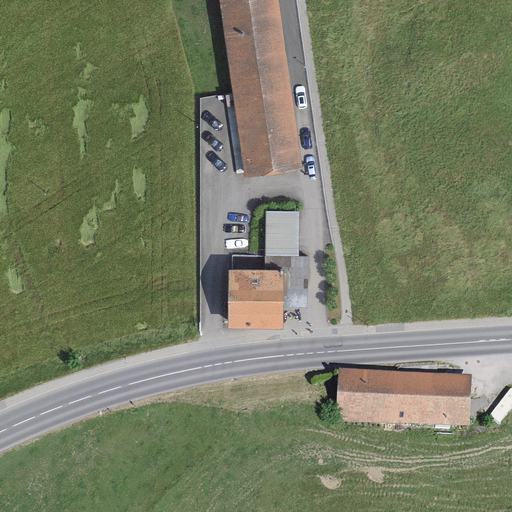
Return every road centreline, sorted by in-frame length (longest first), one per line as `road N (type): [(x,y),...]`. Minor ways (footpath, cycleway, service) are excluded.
road 1 (tertiary): [(511,339),(247,358),(88,397),(0,431)]
road 2 (unknown): [(215,152),(223,342)]
